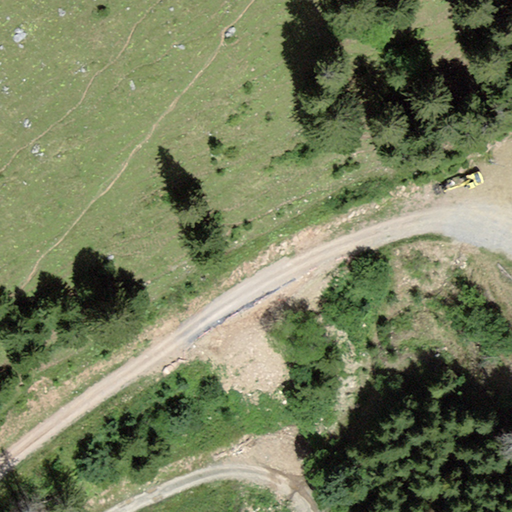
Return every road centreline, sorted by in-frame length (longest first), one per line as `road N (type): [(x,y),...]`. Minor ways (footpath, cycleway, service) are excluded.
road 1 (track): [(511,240),(453,220),(361,242),(0,479)]
road 2 (track): [(307,511),(292,482),(251,467),(137,511)]
